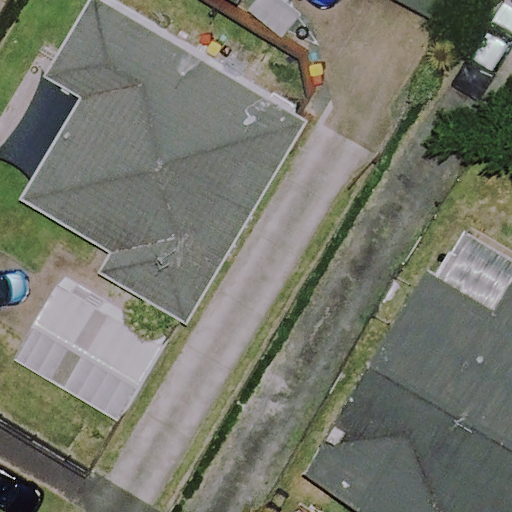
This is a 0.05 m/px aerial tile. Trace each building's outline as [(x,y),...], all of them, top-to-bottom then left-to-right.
[(316,118),(119,0),(116,0),(72,74),(102,92),(40,196),(126,248),(116,265),(198,314),(316,118)] [(420,0),(437,10),(443,0),(420,0)] [(511,511),(511,296),(435,251),(311,462),(396,511),(511,511)] [(166,351),(74,286),(28,351),(120,416),(166,351)] [(0,389),(23,346),(0,333),(0,389)]
